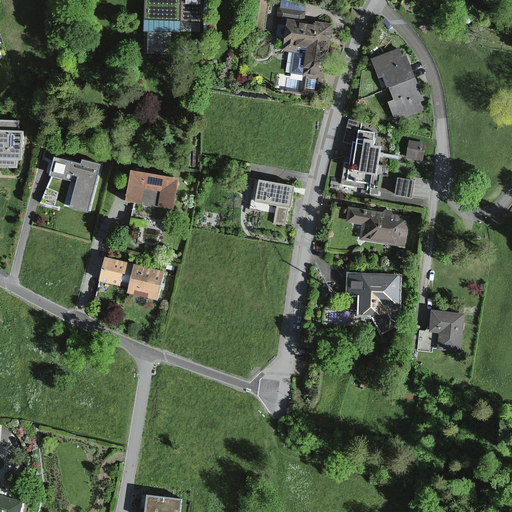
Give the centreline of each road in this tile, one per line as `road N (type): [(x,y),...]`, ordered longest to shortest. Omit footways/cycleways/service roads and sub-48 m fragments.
road 1 (residential): [(0,274),(151,350),(280,398),(334,119),(376,0)]
road 2 (residential): [(379,0),(419,39),(442,102),(421,310)]
